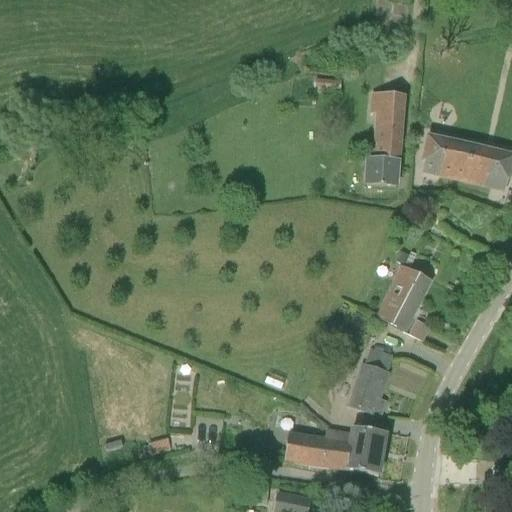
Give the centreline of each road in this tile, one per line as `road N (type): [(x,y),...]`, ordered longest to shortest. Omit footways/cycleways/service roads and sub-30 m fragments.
road 1 (unclassified): [(73,511),(155,478),(218,470),(421,499)]
road 2 (unclassified): [(421,499),(433,421),(511,272)]
